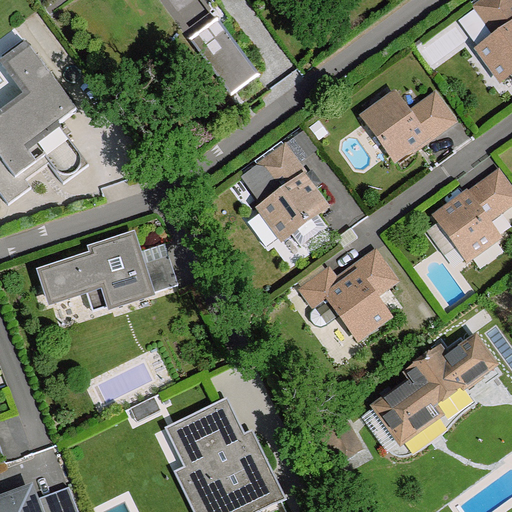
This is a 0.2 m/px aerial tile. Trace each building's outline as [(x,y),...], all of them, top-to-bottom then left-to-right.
[(493,39),(474,52),(499,88),(511,79),(511,5),(508,0),(489,0),(473,11),(493,39)] [(257,73),(217,23),(193,42),(232,92),(257,73)] [(23,48),(0,65),(0,69),(25,103),(0,121),(0,167),(13,184),(33,168),(22,154),(74,115),(23,48)] [(395,95),(359,121),(393,169),(455,124),(434,95),(409,113),(395,95)] [(285,151),(255,172),(273,199),(254,213),(279,249),(329,214),(285,151)] [(511,190),(498,171),(432,218),(467,267),(502,241),(490,224),(511,208),(511,190)] [(86,255),(34,272),(45,306),(101,288),(108,310),(151,296),(149,291),(175,283),(162,243),(137,251),(130,231),(83,246),(86,255)] [(329,270),(298,292),(313,313),(325,304),(355,346),(393,319),(378,299),(398,285),(375,252),(336,280),(329,270)] [(498,369),(475,337),(443,360),(436,351),(401,376),(406,383),(371,407),(400,448),(443,419),(437,411),(498,369)] [(242,438),(224,403),(166,432),(186,471),(173,477),(191,511),(261,511),(283,501),(249,434),(242,438)] [(361,456),(337,416),(316,429),(340,468),(361,456)] [(78,511),(69,488),(37,499),(31,483),(0,494),(0,511),(78,511)]
